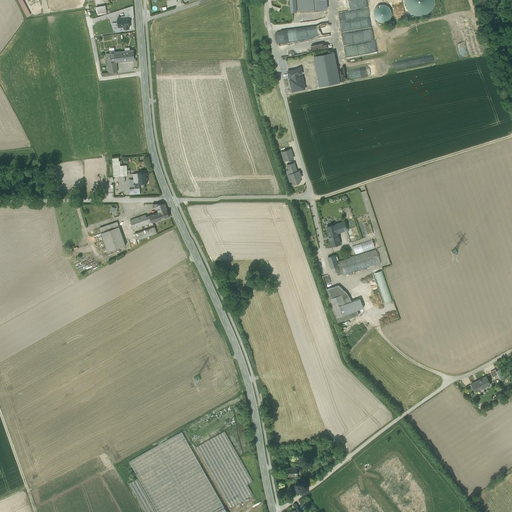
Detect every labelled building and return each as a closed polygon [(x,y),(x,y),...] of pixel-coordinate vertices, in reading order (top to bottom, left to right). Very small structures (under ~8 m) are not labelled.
[(18,0),(26,15),(30,13),(22,0),(18,0)] [(326,0),(319,0),(320,9),(327,8),(326,0)] [(404,0),(405,5),(406,9),(409,12),(413,15),(417,16),(422,16),(426,15),(430,12),(433,9),(435,5),(436,0),(435,0),(404,0)] [(106,4),(97,5),(98,12),(107,11),(106,4)] [(127,15),(135,14),(134,4),(125,6),(127,15)] [(381,5),(380,5),(379,5),(378,6),(377,6),(376,7),(376,8),(375,9),(374,10),(374,11),(374,12),(373,13),(374,14),(374,15),(374,16),(374,17),(375,18),(376,20),(377,21),(378,21),(379,22),(380,22),(381,22),(383,22),(384,22),(385,22),(387,21),(388,21),(388,20),(389,19),(390,18),(391,17),(391,16),(391,15),(391,13),(391,12),(391,11),(391,10),(390,9),(389,8),(389,7),(388,7),(387,6),(386,5),(385,5),(384,5),(382,4),(381,5)] [(351,19),(351,11),(338,12),(338,19),(351,19)] [(350,33),(352,43),(374,39),(372,29),(350,33)] [(413,42),(447,37),(446,32),(413,36),(413,42)] [(134,49),(119,51),(120,60),(135,58),(134,49)] [(119,51),(107,52),(109,71),(117,70),(116,60),(120,60),(119,51)] [(342,82),(336,52),(314,55),(320,86),(342,82)] [(290,149),(282,152),(285,161),(293,158),(290,149)] [(298,174),(294,163),(287,165),(289,170),(287,171),(290,181),(292,180),(293,184),(295,183),(295,184),(299,183),(299,182),(300,182),(299,178),(301,178),(300,174),(298,174)] [(146,171),(134,172),(135,182),(140,181),(147,181),(146,171)] [(165,202),(156,202),(157,206),(158,210),(167,208),(165,202)] [(158,210),(157,211),(160,218),(170,214),(167,208),(158,210)] [(157,211),(146,215),(145,212),(130,218),(134,227),(160,218),(157,211)] [(118,220),(100,226),(102,231),(119,225),(118,220)] [(341,223),(335,225),(336,229),(337,229),(338,232),(344,231),(343,229),(341,223)] [(119,225),(102,231),(108,250),(126,244),(119,225)] [(155,225),(135,231),(137,238),(157,231),(155,225)] [(335,225),(327,227),(333,246),(342,243),(338,232),(337,229),(336,229),(335,225)] [(353,245),(356,254),(376,248),(373,239),(353,245)] [(338,261),(343,275),(344,275),(351,273),(350,273),(375,265),(374,261),(367,261),(368,255),(368,256),(370,255),(371,255),(375,254),(376,250),(372,251),(369,251),(369,254),(366,255),(365,255),(360,256),(356,256),(354,256),(353,256),(338,261)] [(334,255),(328,257),(330,264),(336,262),(334,255)] [(385,303),(393,300),(383,270),(375,273),(385,303)] [(346,292),(338,285),(327,289),(337,317),(339,322),(359,314),(356,310),(363,307),(360,298),(351,301),(346,292)] [(490,385),(486,377),(481,379),(485,387),(490,385)] [(481,379),(472,384),(476,392),(485,387),(481,379)] [(224,431),(196,447),(231,507),(253,495),(247,484),(253,481),(224,431)] [(226,511),(182,432),(129,462),(157,511),(226,511)] [(297,467),(287,467),(288,476),(297,476),(297,467)] [(156,511),(138,479),(129,483),(145,511),(156,511)]
